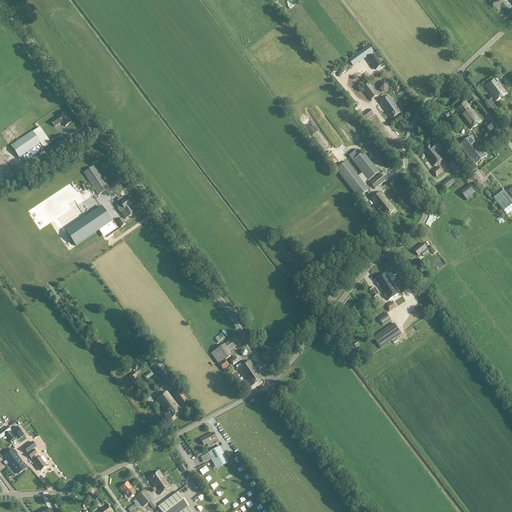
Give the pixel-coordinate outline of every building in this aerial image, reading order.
[(362,50),(366,55),(372,50),(368,45),(362,50)] [(366,55),(362,50),(349,60),(353,65),(366,55)] [(384,64),(376,55),(370,60),(377,69),(384,64)] [(489,92),(491,94),(501,86),(498,82),(499,82),(498,81),(498,80),(497,79),(496,80),(496,79),(485,87),(488,91),(488,90),(490,92),(489,92)] [(362,89),(371,101),(371,102),(373,101),(372,100),(379,95),(370,83),(362,89)] [(389,88),(385,83),(379,89),(384,93),(389,88)] [(491,94),(492,95),(493,96),(492,96),(496,102),(507,94),(503,88),(502,89),(501,86),(491,94)] [(392,120),(402,113),(389,96),(380,103),(392,120)] [(471,129),(481,121),(466,101),(455,110),(471,129)] [(368,111),(360,116),(365,122),(374,115),(370,109),(368,111)] [(58,116),(59,117),(60,118),(57,120),(56,119),(52,122),(55,127),(62,121),(66,127),(71,123),(64,113),(62,115),(61,114),(59,114),(58,115),(58,116)] [(489,132),(495,127),(491,122),(484,127),(489,132)] [(32,133),(11,147),(19,158),(40,143),(32,133)] [(487,156),(472,137),(460,146),(475,165),(487,156)] [(424,151),(428,157),(434,166),(442,160),(437,152),(440,149),(436,143),(431,146),(424,151)] [(379,173),(364,153),(353,161),(369,181),(379,173)] [(463,169),(456,160),(448,165),(455,175),(463,169)] [(358,199),(369,190),(347,162),(336,170),(358,199)] [(98,196),(109,189),(94,166),(83,173),(98,196)] [(439,166),(432,172),(437,178),(444,172),(439,166)] [(477,172),(474,175),(473,175),(478,182),(483,178),(478,171),(477,172)] [(375,189),(385,181),(380,174),(370,183),(375,189)] [(468,184),(469,186),(461,193),(467,201),(478,194),(472,186),(475,184),(473,181),(472,182),(471,177),(467,176),(464,181),(468,184)] [(506,176),(499,182),(502,185),(509,179),(506,176)] [(451,178),(442,185),(445,190),(455,183),(451,178)] [(511,210),(511,200),(504,191),(494,199),(507,215),(511,210)] [(386,218),(396,210),(381,192),(371,200),(386,218)] [(117,206),(119,209),(122,207),(124,209),(120,212),(126,219),(133,214),(132,213),(133,212),(129,206),(131,205),(127,199),(123,202),(120,203),(120,204),(117,206)] [(122,216),(112,201),(75,225),(86,240),(103,229),(113,222),(122,216)] [(117,222),(121,228),(126,224),(122,219),(117,222)] [(113,222),(103,229),(108,235),(118,229),(113,222)] [(62,228),(57,231),(61,238),(66,235),(62,228)] [(71,250),(74,247),(67,237),(64,240),(71,250)] [(449,237),(443,241),(446,247),(452,243),(449,237)] [(418,247),(414,250),(416,253),(418,256),(420,255),(421,254),(423,255),(426,253),(429,251),(427,249),(425,246),(423,243),(418,247)] [(438,252),(433,246),(429,249),(432,253),(433,255),(438,252)] [(388,301),(399,294),(387,273),(376,280),(388,301)] [(393,302),(386,306),(390,312),(396,308),(393,302)] [(386,313),(378,319),(383,326),(391,320),(386,313)] [(394,323),(373,338),(381,349),(402,334),(394,323)] [(218,343),(225,338),(222,333),(219,335),(219,334),(216,336),(217,337),(215,338),(218,343)] [(237,336),(211,354),(218,364),(231,355),(229,352),(242,343),(237,336)] [(266,365),(278,356),(273,348),(260,357),(266,365)] [(136,368),(142,363),(137,356),(131,361),(136,368)] [(230,366),(225,359),(218,364),(223,370),(226,374),(232,370),(229,366),(230,366)] [(250,388),(263,379),(250,361),(238,369),(250,388)] [(161,362),(154,367),(159,375),(161,374),(167,369),(161,362)] [(167,369),(161,374),(170,386),(172,389),(177,386),(175,383),(176,382),(167,369)] [(137,384),(138,383),(137,380),(135,378),(136,377),(135,375),(134,373),(131,375),(129,377),(132,381),(135,385),(137,384)] [(179,390),(173,395),(182,407),(187,402),(179,390)] [(171,419),(181,411),(167,392),(156,400),(171,419)] [(11,431),(7,426),(0,431),(0,438),(1,440),(5,436),(11,432),(11,431)] [(13,430),(20,439),(24,436),(17,427),(13,430)] [(16,438),(11,432),(5,436),(10,443),(14,440),(16,438)] [(213,433),(201,439),(205,446),(217,440),(213,433)] [(30,441),(22,448),(25,453),(34,446),(30,441)] [(216,470),(229,463),(220,447),(208,454),(211,460),(216,470)] [(3,456),(11,466),(20,459),(13,449),(3,456)] [(31,458),(37,454),(34,450),(28,455),(31,458)] [(35,458),(32,460),(33,462),(34,463),(37,467),(41,471),(44,469),(47,467),(44,463),(47,461),(43,456),(40,458),(39,457),(38,456),(35,458)] [(11,466),(13,469),(15,468),(19,474),(25,469),(21,463),(23,462),(20,459),(11,466)] [(161,496),(172,488),(165,479),(159,471),(148,479),(154,488),(161,496)] [(136,480),(130,485),(128,482),(120,488),(126,496),(125,497),(125,498),(126,499),(127,499),(128,499),(136,492),(133,489),(134,489),(133,487),(138,484),(136,480)] [(157,507),(144,491),(136,497),(144,507),(148,503),(153,509),(157,507)] [(192,511),(178,492),(158,507),(161,511),(192,511)] [(129,511),(135,511),(142,507),(136,499),(131,503),(130,503),(125,506),(129,511)]
